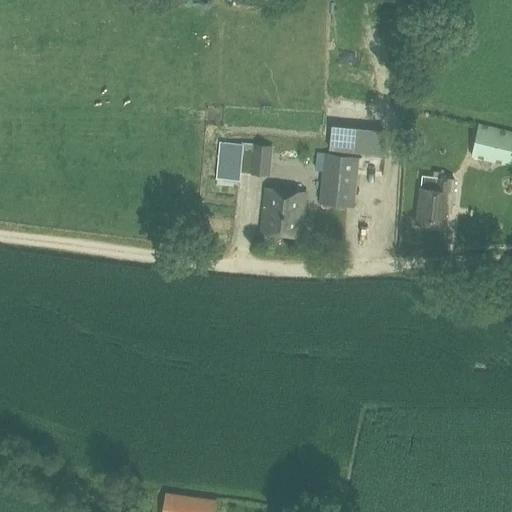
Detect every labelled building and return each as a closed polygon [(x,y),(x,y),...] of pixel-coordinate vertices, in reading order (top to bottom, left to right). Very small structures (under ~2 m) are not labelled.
[(472,158),(511,167),(511,130),(480,123),(472,158)] [(218,178),(239,180),(242,144),(222,142),(218,178)] [(322,177),(358,181),(360,158),(317,153),(315,170),(323,171),(322,177)] [(453,204),(455,178),(449,178),(450,173),(423,171),(418,222),(448,225),(450,204),(453,204)] [(247,172),(246,185),(256,186),(255,198),(265,199),(266,173),(247,172)] [(302,235),(306,191),(266,188),(262,232),(302,235)] [(236,231),(236,221),(216,220),(215,230),(236,231)] [(162,511),(216,511),(218,499),(165,492),(162,511)]
